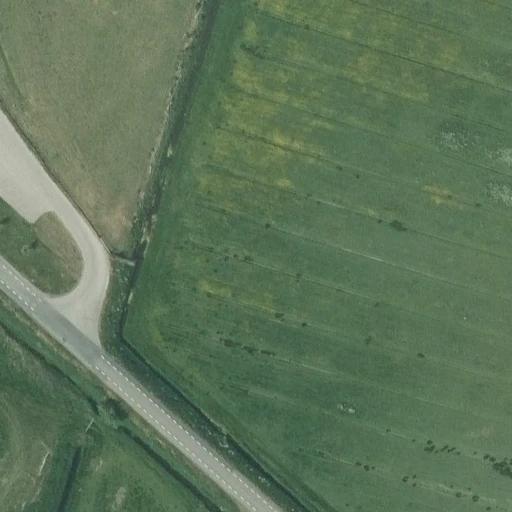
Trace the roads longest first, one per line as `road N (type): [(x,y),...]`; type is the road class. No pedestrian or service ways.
road 1 (tertiary): [(267,511),(69,334)]
road 2 (unclassified): [(0,120),(98,266),(69,334)]
